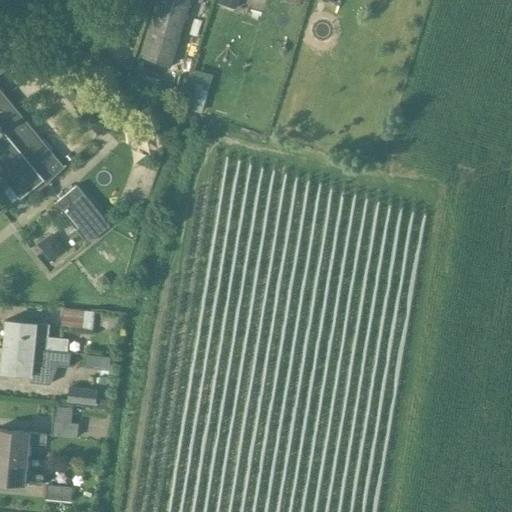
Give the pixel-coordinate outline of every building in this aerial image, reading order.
[(188,0),(155,0),(139,55),(169,64),(188,0)] [(219,0),(219,4),(236,9),(238,0),(219,0)] [(30,53),(98,135),(105,129),(37,47),(30,53)] [(63,168),(65,165),(52,150),(53,149),(44,138),(43,139),(5,93),(6,92),(1,86),(0,86),(0,171),(21,197),(45,179),(60,198),(76,184),(63,168)] [(60,198),(54,202),(88,243),(109,225),(76,184),(60,198)] [(95,312),(64,308),(61,329),(92,332),(95,312)] [(7,318),(4,344),(67,350),(69,338),(49,336),(50,324),(37,323),(37,321),(7,318)] [(4,344),(2,371),(31,373),(30,382),(50,384),(52,365),(69,367),(71,352),(68,352),(68,350),(67,350),(4,344)] [(68,402),(96,405),(98,389),(70,386),(68,402)] [(55,406),(52,435),(77,438),(79,423),(71,422),(73,408),(55,406)] [(30,432),(30,431),(0,428),(0,453),(28,457),(29,443),(46,444),(47,434),(30,432)] [(43,474),(27,473),(28,457),(0,453),(0,480),(24,482),(24,484),(42,486),(43,474)] [(46,499),(71,502),(73,487),(47,485),(46,499)]
